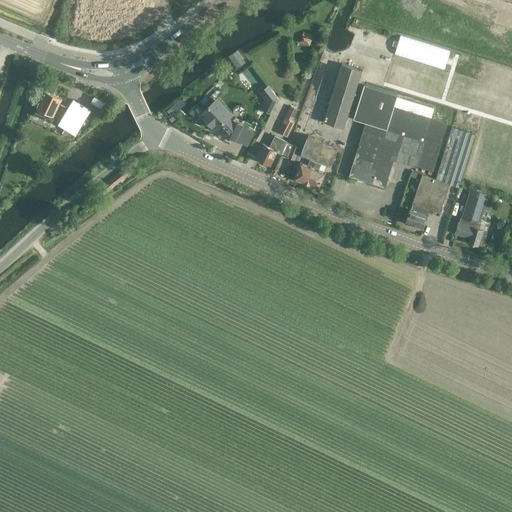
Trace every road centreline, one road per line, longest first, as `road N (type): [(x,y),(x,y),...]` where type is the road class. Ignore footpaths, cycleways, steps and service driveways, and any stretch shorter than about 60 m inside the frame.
road 1 (unclassified): [(511,277),(155,134)]
road 2 (unclassified): [(0,267),(65,202),(155,134)]
road 3 (secondary): [(0,38),(93,73),(123,71)]
road 4 (secondary): [(123,71),(227,0)]
